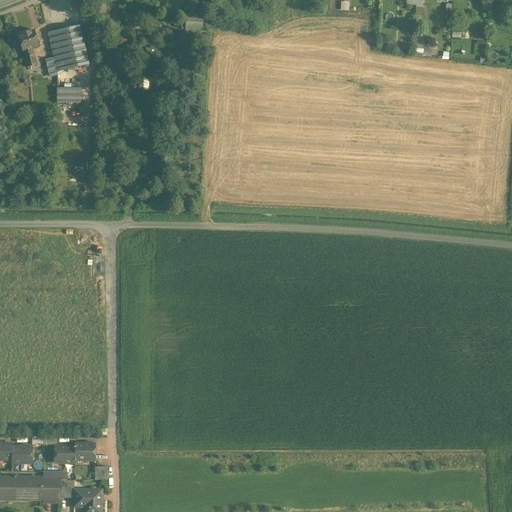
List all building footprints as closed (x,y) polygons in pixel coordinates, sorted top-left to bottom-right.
[(183,31),(203,31),(204,15),(184,14),(183,31)] [(81,26),(48,34),(54,59),(57,72),(90,65),(81,26)] [(35,31),(19,35),(23,52),(39,48),(35,31)] [(57,72),(54,59),(45,61),(49,74),(57,72)] [(81,88),(57,88),(57,103),(81,104),(81,88)] [(13,444),(0,444),(0,459),(12,460),(12,447),(13,444)] [(95,445),(75,445),(75,447),(74,447),(74,448),(75,448),(75,460),(76,460),(95,460),(95,445)] [(32,448),(12,447),(12,460),(11,463),(32,463),(32,448)] [(74,448),(55,447),(55,462),(75,463),(75,460),(76,460),(75,460),(75,448),(74,448)] [(108,467),(95,467),(95,480),(108,480),(108,467)] [(61,478),(0,478),(0,490),(0,499),(61,500),(61,498),(61,480),(61,478)] [(74,490),(73,499),(73,508),(84,508),(89,508),(89,509),(90,509),(89,511),(102,511),(102,490),(74,490)]
